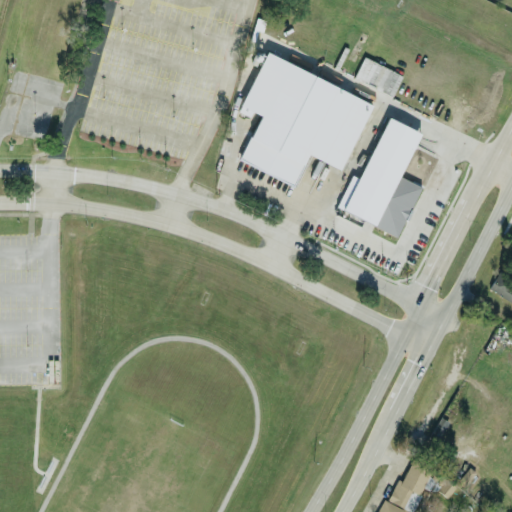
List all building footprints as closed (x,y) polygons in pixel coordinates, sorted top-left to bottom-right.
[(371,101),(264,52),(238,109),(249,114),(251,110),(259,113),(239,158),(293,183),(307,153),(341,168),(371,101)] [(354,79),(394,93),(402,71),(362,57),(354,79)] [(336,207),(398,234),(420,184),(400,175),(419,131),(386,116),(359,177),(351,173),(336,207)] [(489,291),(511,298),(511,281),(494,275),(489,291)] [(410,511),(432,465),(408,454),(381,511),(410,511)]
